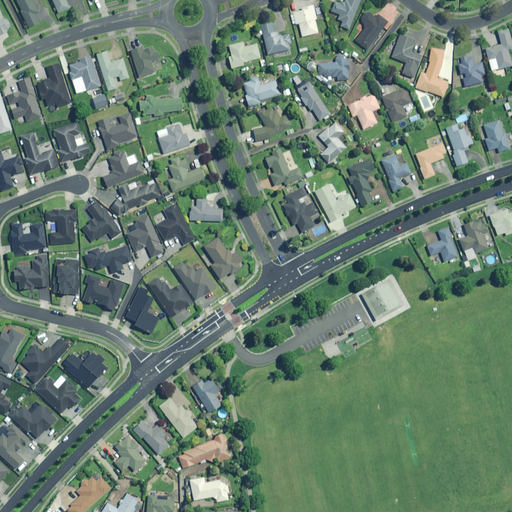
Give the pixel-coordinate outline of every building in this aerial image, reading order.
[(17,0),(22,11),(21,11),(29,28),(40,23),(36,15),(40,13),(37,6),(35,6),(32,0),(17,0)] [(53,0),(59,13),(70,8),(66,0),(53,0)] [(360,0),(348,0),(347,0),(345,0),(343,5),(335,2),(332,11),(340,15),(338,19),(343,21),(341,26),(349,30),(360,0)] [(317,19),(314,5),(302,8),(302,11),(291,13),(294,24),(299,23),(302,37),(318,33),(315,19),(317,19)] [(0,11),(0,35),(8,31),(8,30),(9,29),(10,25),(8,20),(3,19),(0,12),(0,11)] [(376,18),(367,12),(360,21),(367,26),(356,41),(368,50),(388,22),(378,15),(376,18)] [(268,55),(290,50),(289,42),(291,42),(290,34),(280,36),(279,31),(275,32),(273,23),(261,25),(268,55)] [(511,48),(511,40),(509,29),(498,32),(502,45),(486,49),(489,60),(496,58),(499,70),(511,65),(511,64),(508,50),(511,48)] [(434,35),(427,33),(422,48),(429,50),(434,35)] [(416,41),(400,35),(391,57),(407,63),(402,74),(414,78),(422,56),(412,52),(416,41)] [(245,48),(243,42),(229,46),(232,56),(229,57),(232,69),(244,65),(243,63),(261,58),(257,44),(245,48)] [(155,53),(153,47),(143,50),(142,47),(131,50),(139,77),(155,72),(152,62),(160,59),(158,52),(155,53)] [(111,63),(107,52),(97,55),(108,91),(117,88),(113,78),(119,76),(121,81),(129,78),(123,59),(111,63)] [(100,86),(91,56),(79,60),(80,63),(70,66),(72,72),(70,73),(72,80),(76,94),(100,86)] [(345,56),(338,56),(336,59),(336,63),(318,64),(319,76),(326,75),(326,77),(337,76),(338,80),(349,80),(348,69),(350,69),(349,61),(345,56)] [(461,74),(463,74),(465,73),(466,78),(464,78),(465,86),(483,83),(481,75),(485,74),(483,62),(475,64),(474,56),(461,59),(462,64),(459,65),(461,74)] [(444,79),(438,77),(442,66),(430,62),(427,72),(422,71),(416,88),(427,92),(428,91),(444,97),(449,82),(444,81),(444,79)] [(71,104),(58,64),(47,68),(50,79),(38,83),(43,100),(46,99),(48,107),(57,104),(58,108),(71,104)] [(301,82),(298,76),(293,79),(297,85),(301,82)] [(41,118),(30,78),(19,81),(22,92),(7,96),(10,105),(18,103),(20,107),(12,110),(15,119),(26,116),(28,122),(41,118)] [(260,86),(258,78),(243,83),(247,95),(246,95),(249,107),(260,103),(260,101),(280,95),(275,81),(260,86)] [(329,114),(310,83),(297,91),(310,111),(313,109),(320,121),(329,114)] [(406,89),(401,91),(401,90),(382,97),(393,123),(407,117),(403,107),(412,103),(406,89)] [(13,130),(0,93),(0,131),(1,134),(13,130)] [(115,96),(117,103),(126,100),(124,93),(115,96)] [(108,105),(104,94),(93,98),(97,109),(108,105)] [(380,108),(374,95),(348,106),(353,117),(357,115),(364,129),(377,123),(372,112),(380,108)] [(157,97),(147,98),(147,101),(140,101),(140,111),(144,110),(144,115),(154,114),(155,116),(163,115),(163,112),(183,111),(182,98),(158,100),(157,97)] [(274,112),(272,108),(266,111),(265,108),(258,112),(266,127),(254,130),(256,141),(268,140),(291,126),(285,115),(281,118),(276,111),(274,112)] [(138,137),(130,114),(119,117),(122,125),(111,128),(107,119),(98,122),(107,150),(119,146),(118,144),(138,137)] [(504,135),(500,121),(484,125),(488,138),(485,138),(489,151),(498,148),(499,152),(511,149),(506,134),(504,135)] [(82,133),(78,122),(55,130),(61,149),(58,150),(62,163),(91,153),(87,143),(78,147),(74,136),(82,133)] [(345,132),(335,122),(319,136),(329,148),(321,154),(329,163),(346,148),(338,138),(345,132)] [(185,135),(181,124),(167,129),(169,135),(159,139),(164,154),(190,145),(187,135),(185,135)] [(460,130),(458,124),(446,128),(455,154),(453,155),(457,166),(468,163),(464,151),(469,149),(468,145),(473,143),(470,135),(467,136),(464,128),(460,130)] [(38,146),(34,133),(22,137),(28,158),(26,159),(31,175),(59,167),(51,142),(38,146)] [(448,152),(441,135),(426,141),(429,149),(416,154),(421,168),(425,179),(435,175),(431,163),(444,158),(442,154),(448,152)] [(290,172),(281,149),(272,152),(274,156),(266,159),(269,168),(272,167),(275,173),(271,175),(275,186),(284,182),(285,185),(303,177),(299,168),(290,172)] [(4,161),(1,151),(0,151),(0,185),(2,192),(14,188),(10,176),(23,172),(18,157),(4,161)] [(129,166),(124,151),(108,157),(113,170),(112,174),(104,177),(108,189),(118,185),(117,184),(144,175),(139,162),(129,166)] [(191,167),(186,155),(171,160),(173,164),(169,166),(174,178),(169,180),(173,192),(205,179),(201,168),(188,173),(187,169),(191,167)] [(399,166),(396,155),(383,160),(393,191),(403,188),(400,178),(411,174),(407,163),(399,166)] [(373,170),(369,157),(362,159),(363,162),(353,165),(349,168),(352,176),(349,178),(350,181),(362,207),(373,202),(369,193),(372,191),(368,180),(368,179),(368,177),(372,170),(373,170)] [(337,174),(334,168),(319,175),(322,181),(337,174)] [(147,181),(148,184),(138,188),(135,182),(119,189),(122,197),(119,199),(111,208),(120,216),(124,211),(126,213),(129,209),(140,205),(140,207),(148,204),(147,202),(161,196),(155,182),(153,179),(147,181)] [(336,200),(328,185),(315,192),(331,222),(349,213),(348,211),(356,207),(349,194),(336,200)] [(306,196),(302,188),(285,197),(288,203),(284,206),(294,226),(298,224),(303,233),(315,227),(310,217),(318,213),(313,203),(306,206),(304,203),(301,205),(298,200),(306,196)] [(208,200),(198,200),(197,207),(195,206),(195,207),(191,207),(190,220),(223,222),(223,210),(214,210),(214,208),(207,207),(208,200)] [(102,210),(97,203),(88,210),(95,220),(82,229),(92,242),(98,238),(99,239),(108,233),(112,239),(121,233),(108,214),(107,215),(103,209),(102,210)] [(194,239),(175,205),(164,211),(168,219),(157,225),(166,242),(178,235),(184,245),(194,239)] [(511,208),(510,207),(490,216),(498,236),(505,233),(506,236),(511,233),(511,208)] [(76,223),(76,210),(47,211),(47,223),(58,222),(59,233),(51,233),(52,244),(75,243),(74,223),(76,223)] [(163,253),(148,216),(136,221),(139,230),(128,235),(135,252),(147,247),(151,258),(163,253)] [(488,232),(483,218),(464,226),(468,236),(460,239),(468,261),(476,258),(475,254),(489,249),(484,234),(488,232)] [(46,248),(43,224),(32,226),(33,234),(23,235),(22,224),(12,225),(13,232),(11,232),(15,254),(26,253),(26,251),(46,248)] [(458,256),(448,228),(438,231),(442,241),(427,246),(431,256),(441,252),(445,262),(449,260),(450,263),(455,261),(454,258),(458,256)] [(232,256),(218,237),(204,247),(215,263),(211,266),(220,280),(230,273),(232,275),(242,268),(239,263),(243,261),(237,253),(232,256)] [(132,261),(127,246),(101,255),(98,248),(90,251),(91,254),(85,256),(89,268),(95,266),(97,270),(110,265),(112,273),(124,270),(122,265),(132,261)] [(46,261),(46,255),(38,256),(38,261),(33,261),(34,267),(18,268),(18,271),(14,271),(15,282),(20,281),(21,289),(34,289),(34,287),(49,287),(48,261),(46,261)] [(77,280),(79,260),(56,258),(53,293),(77,295),(79,280),(77,280)] [(188,271),(183,264),(175,269),(196,301),(215,288),(202,268),(196,273),(192,268),(188,271)] [(100,279),(89,275),(85,283),(90,285),(84,301),(92,304),(94,299),(98,300),(97,304),(114,310),(124,284),(112,280),(109,289),(98,285),(100,279)] [(388,277),(360,294),(375,321),(404,304),(388,277)] [(162,284),(158,278),(148,285),(171,318),(193,303),(180,285),(171,291),(165,282),(162,284)] [(142,287),(140,286),(126,317),(137,322),(135,326),(151,334),(158,318),(147,312),(154,298),(147,295),(149,290),(147,289),(148,287),(143,285),(142,287)] [(25,336),(12,329),(9,335),(3,331),(0,336),(0,367),(11,374),(17,364),(11,361),(25,336)] [(70,347),(61,339),(51,349),(49,347),(44,353),(35,345),(26,354),(29,356),(22,363),(31,372),(27,376),(36,384),(70,347)] [(97,357),(93,353),(84,364),(72,354),(63,365),(67,368),(66,370),(89,389),(98,379),(108,369),(102,364),(105,361),(98,355),(97,357)] [(0,410),(6,414),(11,404),(4,400),(5,397),(0,394),(4,388),(8,390),(12,382),(0,376),(0,410)] [(78,392),(61,376),(53,385),(47,379),(36,390),(62,414),(69,407),(70,409),(80,399),(76,394),(78,392)] [(216,386),(212,379),(205,384),(203,380),(193,386),(210,413),(222,406),(214,394),(223,388),(220,384),(216,386)] [(178,409),(170,398),(159,407),(183,438),(198,427),(189,416),(192,414),(188,409),(185,411),(181,406),(178,409)] [(57,419),(39,404),(31,414),(22,406),(18,410),(16,408),(9,416),(29,433),(29,432),(37,439),(44,431),(46,432),(57,419)] [(151,431),(142,421),(133,429),(141,439),(143,437),(159,455),(170,445),(162,437),(166,434),(157,425),(151,431)] [(29,439),(13,424),(7,430),(12,434),(7,439),(3,435),(0,437),(0,454),(15,469),(24,460),(16,453),(29,439)] [(225,460),(229,461),(233,452),(228,449),(225,444),(227,440),(225,436),(222,435),(216,436),(214,440),(183,452),(184,454),(179,456),(184,469),(207,460),(216,464),(217,463),(225,460)] [(138,447),(128,436),(115,448),(123,456),(115,463),(123,472),(129,465),(135,471),(146,461),(135,450),(138,447)] [(0,481),(9,472),(0,463),(0,481)] [(84,511),(111,488),(101,477),(96,482),(92,477),(77,491),(81,495),(71,504),(72,506),(67,510),(68,511),(84,511)] [(225,485),(221,480),(205,483),(204,478),(190,480),(194,501),(213,497),(217,500),(217,502),(229,500),(228,493),(229,493),(228,486),(228,485),(225,485)] [(138,501),(127,494),(118,509),(108,503),(102,511),(133,511),(136,509),(134,508),(138,501)] [(157,500),(157,496),(149,496),(147,511),(173,511),(174,501),(157,500)]
